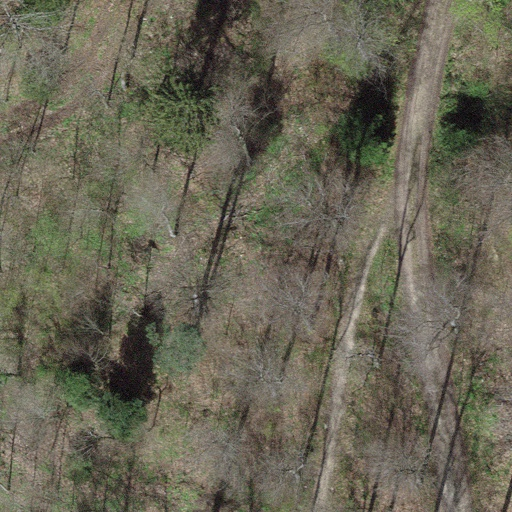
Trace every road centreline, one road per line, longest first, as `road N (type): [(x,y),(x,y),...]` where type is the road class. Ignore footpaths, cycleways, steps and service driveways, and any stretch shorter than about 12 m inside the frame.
road 1 (track): [(457,511),(421,333),(412,201)]
road 2 (track): [(412,201),(408,162),(438,17)]
